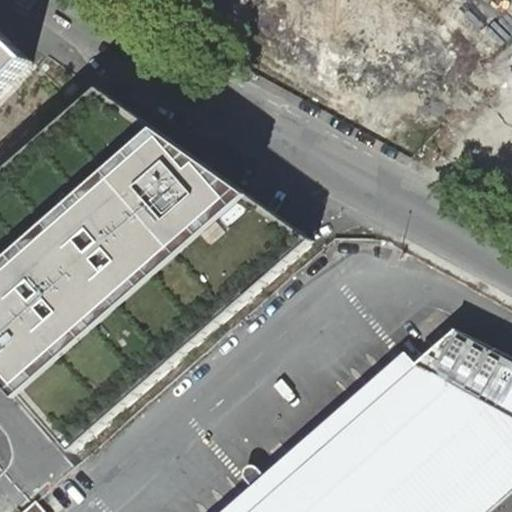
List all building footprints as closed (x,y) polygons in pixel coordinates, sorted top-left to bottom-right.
[(466,20),(444,0),(196,0),(188,9),(376,117),(466,20)] [(0,95),(32,62),(0,30),(0,95)] [(511,64),(495,48),(413,138),(511,194),(511,64)] [(168,135),(102,89),(85,104),(0,179),(0,367),(20,390),(74,454),(318,241),(247,191),(231,179),(168,135)] [(419,361),(400,378),(278,485),(268,473),(259,462),(257,461),(252,460),(247,462),(244,466),(244,469),(246,473),(255,484),(266,496),(247,511),(489,511),(511,492),(511,356),(458,327),(419,361)] [(400,378),(419,361),(408,349),(400,356),(388,367),(392,370),(394,372),(395,374),(400,378)] [(278,485),(400,378),(395,374),(394,372),(392,370),(388,367),(268,473),(278,485)] [(247,511),(266,496),(255,484),(249,489),(223,511),(247,511)] [(47,511),(37,501),(24,511),(47,511)]
